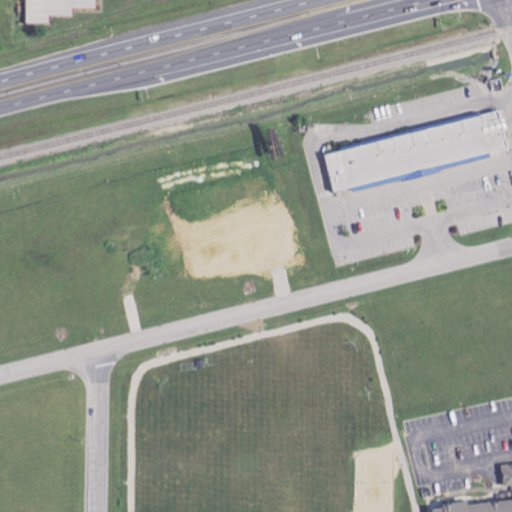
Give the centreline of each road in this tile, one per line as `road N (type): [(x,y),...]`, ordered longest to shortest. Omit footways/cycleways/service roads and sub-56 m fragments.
road 1 (residential): [(0,373),(511,245)]
road 2 (primary): [(0,106),(424,0)]
road 3 (primary): [(311,0),(0,80)]
